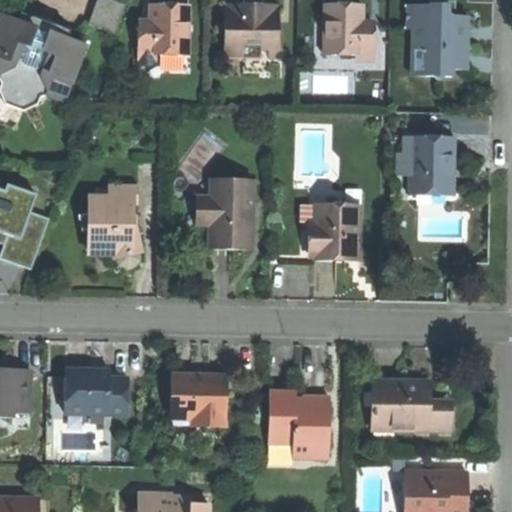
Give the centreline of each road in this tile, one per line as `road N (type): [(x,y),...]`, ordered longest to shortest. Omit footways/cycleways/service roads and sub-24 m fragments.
road 1 (residential): [(511,329),(0,319)]
road 2 (residential): [(511,140),(506,0)]
